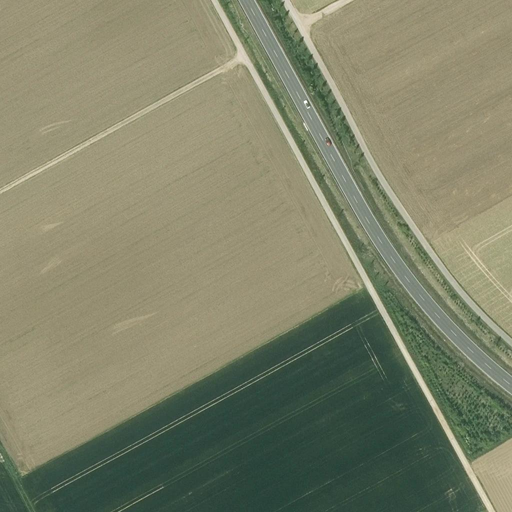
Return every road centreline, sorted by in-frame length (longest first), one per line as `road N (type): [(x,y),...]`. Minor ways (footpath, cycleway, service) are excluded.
road 1 (track): [(489,511),(211,0)]
road 2 (secondary): [(247,0),(369,223),(424,303),(511,384)]
road 3 (track): [(286,0),(408,224),(450,283),(511,344)]
road 4 (track): [(0,192),(243,58)]
